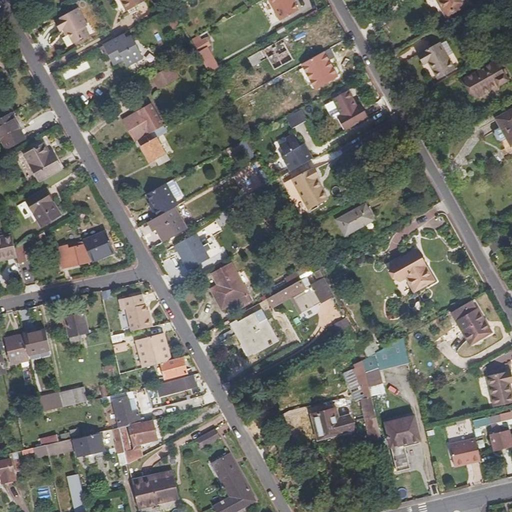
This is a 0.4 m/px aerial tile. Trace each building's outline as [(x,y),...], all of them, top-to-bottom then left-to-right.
[(124,0),(126,3),(122,4),(126,11),(145,0),(144,0),(120,0),(124,0)] [(267,0),(279,21),(297,10),(293,2),(291,0),(267,0)] [(435,0),(437,2),(440,1),(448,16),(469,5),(466,0),(435,0)] [(59,32),(63,30),(65,29),(69,35),(73,43),(88,34),(85,28),(87,26),(77,9),(59,19),(60,20),(55,23),(59,32)] [(171,24),(179,19),(176,14),(168,18),(171,24)] [(138,25),(129,31),(132,37),(142,32),(138,25)] [(125,33),(103,44),(104,46),(99,48),(103,55),(108,52),(114,64),(124,59),(117,48),(130,41),(125,33)] [(197,52),(208,73),(218,68),(206,48),(211,45),(206,37),(193,45),(197,52)] [(292,59),(281,40),(247,58),(251,66),(267,58),(273,70),(292,59)] [(454,70),(440,43),(420,55),(424,63),(427,61),(437,79),(454,70)] [(503,73),(496,61),(465,78),(475,97),(496,86),(497,88),(509,81),(504,72),(503,73)] [(178,77),(172,65),(170,66),(176,78),(178,77)] [(154,75),(160,87),(176,78),(170,66),(154,75)] [(154,75),(152,76),(158,88),(160,87),(154,75)] [(345,132),(369,118),(362,105),(356,108),(347,92),(332,100),(341,116),(338,118),(345,132)] [(206,110),(203,105),(197,108),(200,114),(206,110)] [(123,121),(134,140),(148,133),(149,135),(158,130),(162,128),(150,106),(123,121)] [(505,137),(509,146),(511,144),(511,110),(495,119),(500,128),(494,131),(493,135),(496,140),(499,140),(505,137)] [(9,113),(0,118),(0,136),(7,151),(25,141),(9,113)] [(181,124),(178,118),(169,123),(173,129),(181,124)] [(149,135),(137,142),(153,169),(168,160),(156,139),(161,136),(158,130),(149,135)] [(134,140),(135,142),(137,142),(149,135),(148,133),(134,140)] [(290,172),(312,160),(307,151),(303,153),(301,149),(294,136),(286,141),(287,142),(279,147),(284,156),(281,158),(290,172)] [(25,155),(40,182),(62,170),(51,152),(49,154),(44,145),(25,155)] [(310,169),(291,180),(308,211),(328,200),(316,178),(318,176),(313,169),(310,169)] [(155,218),(174,208),(177,206),(172,197),(177,194),(170,181),(145,195),(150,203),(153,210),(151,211),(155,218)] [(61,215),(46,188),(26,200),(42,226),(61,215)] [(374,221),(365,205),(336,221),(344,237),(374,221)] [(162,234),(166,241),(186,230),(174,208),(155,218),(148,222),(152,230),(154,228),(159,236),(162,234)] [(44,232),(36,236),(40,243),(48,238),(44,232)] [(85,245),(92,261),(115,252),(106,232),(84,242),(85,245)] [(0,260),(17,257),(15,247),(12,235),(0,237),(0,260)] [(208,260),(194,235),(176,246),(190,270),(208,260)] [(17,257),(19,263),(27,262),(23,243),(15,247),(17,257)] [(63,268),(92,261),(85,245),(63,250),(65,259),(61,259),(63,268)] [(433,281),(416,250),(390,264),(398,279),(404,276),(413,291),(433,281)] [(251,301),(230,264),(212,274),(218,285),(211,289),(222,308),(234,302),(238,308),(251,301)] [(289,287),(299,281),(296,275),(286,280),(289,287)] [(278,293),(289,287),(286,280),(274,286),(278,293)] [(266,299),(272,309),(292,298),(301,314),(320,304),(310,287),(304,290),(299,281),(289,287),(278,293),(266,299)] [(102,292),(104,300),(114,297),(112,290),(102,292)] [(130,332),(151,327),(148,318),(146,318),(145,313),(144,306),(141,306),(139,296),(117,301),(119,311),(125,310),(130,332)] [(470,348),(487,339),(481,328),(486,325),(479,312),(477,313),(472,303),(451,314),(470,348)] [(232,326),(241,342),(246,340),(253,354),(275,342),(263,321),(258,323),(253,314),(232,326)] [(66,319),(65,319),(67,327),(70,337),(71,345),(84,342),(82,334),(87,333),(83,315),(66,319)] [(67,327),(65,319),(66,319),(66,316),(58,318),(60,329),(67,327)] [(481,328),(487,339),(492,336),(486,325),(481,328)] [(45,330),(23,336),(27,355),(35,353),(36,358),(51,354),(45,330)] [(121,334),(111,337),(113,345),(123,343),(121,334)] [(142,364),(143,368),(161,364),(166,363),(162,348),(166,347),(162,335),(141,341),(146,362),(142,364)] [(27,355),(23,336),(4,340),(10,365),(28,360),(27,355)] [(246,340),(241,342),(249,356),(253,354),(246,340)] [(136,342),(142,364),(146,362),(141,341),(136,342)] [(186,374),(183,358),(169,361),(166,363),(161,364),(164,379),(186,374)] [(363,360),(356,364),(358,369),(347,375),(354,400),(370,392),(369,387),(365,372),(363,360)] [(114,365),(103,367),(106,379),(116,377),(114,365)] [(365,372),(369,387),(383,384),(380,369),(365,372)] [(511,384),(511,374),(489,379),(495,409),(511,405),(511,385),(511,384)] [(194,384),(193,377),(156,386),(159,396),(174,393),(173,391),(194,387),(198,387),(197,383),(194,384)] [(63,407),(91,401),(89,393),(85,394),(83,387),(60,392),(63,407)] [(46,397),(49,411),(63,407),(60,394),(46,397)] [(38,399),(41,413),(49,411),(46,397),(38,399)] [(107,404),(113,429),(119,428),(125,426),(131,425),(140,423),(138,415),(126,418),(122,400),(107,404)] [(17,410),(19,417),(27,415),(26,408),(17,410)] [(337,412),(311,418),(317,443),(353,436),(349,420),(339,423),(337,412)] [(421,441),(416,417),(386,423),(397,472),(419,467),(414,443),(421,441)] [(489,426),(488,418),(477,421),(478,428),(489,426)] [(125,426),(119,428),(128,465),(140,459),(140,449),(139,450),(137,445),(156,441),(151,421),(140,423),(131,425),(132,431),(129,431),(133,449),(131,450),(125,426)] [(222,436),(217,427),(199,437),(203,443),(208,440),(209,443),(222,436)] [(113,429),(100,432),(101,434),(74,441),(78,456),(82,455),(106,450),(116,447),(121,467),(128,465),(119,428),(113,429)] [(511,435),(510,436),(509,431),(491,434),(494,450),(511,446),(511,435)] [(49,457),(73,451),(70,439),(46,445),(48,455),(49,457)] [(474,464),(482,462),(477,440),(452,446),(456,468),(469,465),(469,463),(473,462),(474,464)] [(36,458),(48,455),(46,445),(21,451),(22,455),(34,452),(36,458)] [(106,452),(106,450),(82,455),(83,462),(103,457),(102,453),(106,452)] [(0,459),(13,457),(16,472),(21,471),(17,452),(0,455),(0,459)] [(235,511),(254,502),(228,454),(211,464),(230,498),(212,508),(214,511),(235,511)] [(0,482),(16,479),(11,459),(0,461),(0,482)] [(158,479),(132,486),(137,508),(148,505),(147,503),(164,499),(165,501),(172,500),(169,485),(174,483),(172,472),(158,476),(158,479)] [(158,476),(132,482),(132,486),(158,479),(158,476)] [(178,498),(174,483),(169,485),(172,500),(178,498)]
